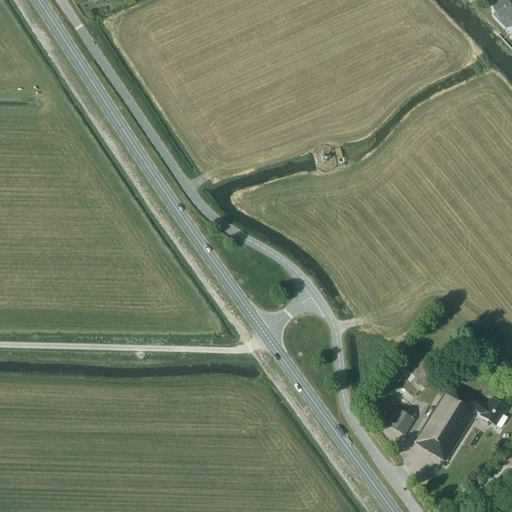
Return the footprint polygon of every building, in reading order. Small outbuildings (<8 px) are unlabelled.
[(511,6),(508,0),(506,0),(494,7),(496,12),(493,15),(506,28),(511,27),(511,6)] [(404,353),(391,369),(410,384),(415,377),(403,367),(406,363),(410,358),(404,353)] [(434,378),(427,373),(418,384),(425,390),(434,378)] [(495,426),(506,409),(497,403),(497,402),(491,398),(489,401),(489,402),(487,405),(481,401),(480,402),(450,383),(413,442),(445,462),(474,417),(472,415),(475,410),(481,414),(480,416),(495,426)] [(403,435),(413,419),(397,409),(387,425),(403,435)]
